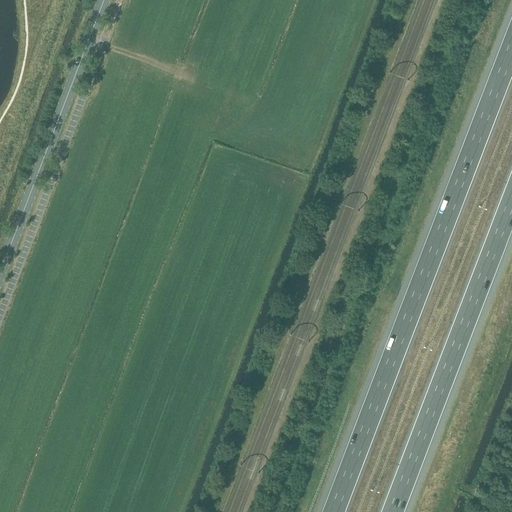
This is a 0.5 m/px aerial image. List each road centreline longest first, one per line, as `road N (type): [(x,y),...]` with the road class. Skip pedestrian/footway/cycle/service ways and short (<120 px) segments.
road 1 (motorway): [(511,49),(334,511)]
road 2 (motorway): [(392,511),(511,201)]
road 3 (secondary): [(0,273),(103,0)]
